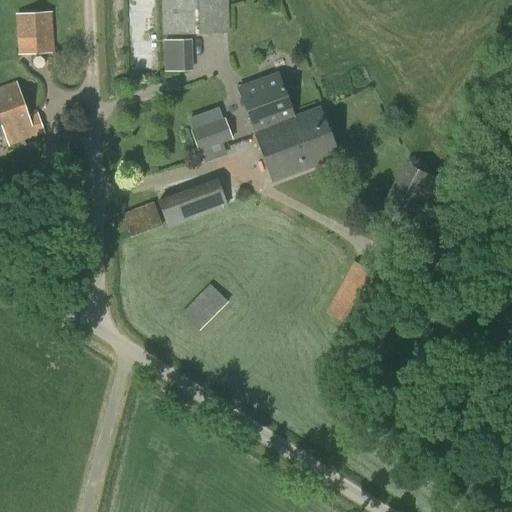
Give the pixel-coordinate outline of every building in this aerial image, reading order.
[(229,34),(228,0),(161,0),(162,36),(229,34)] [(17,15),(19,55),(51,53),(49,13),(17,15)] [(163,40),(164,72),(192,71),(191,39),(163,40)] [(238,89),(254,133),(293,117),(278,75),(238,89)] [(0,136),(10,133),(13,142),(33,134),(16,85),(0,90),(0,136)] [(293,117),(254,133),(272,182),(338,159),(319,108),(293,117)] [(224,118),(189,131),(197,152),(232,139),(224,118)] [(50,166),(65,166),(66,147),(50,147),(50,166)] [(378,217),(420,238),(448,182),(406,161),(378,217)] [(227,207),(217,177),(156,198),(166,230),(227,207)] [(133,210),(121,215),(129,239),(162,226),(151,197),(131,205),(133,210)] [(355,263),(327,313),(367,337),(395,286),(355,263)] [(210,284),(180,314),(198,331),(227,302),(210,284)]
